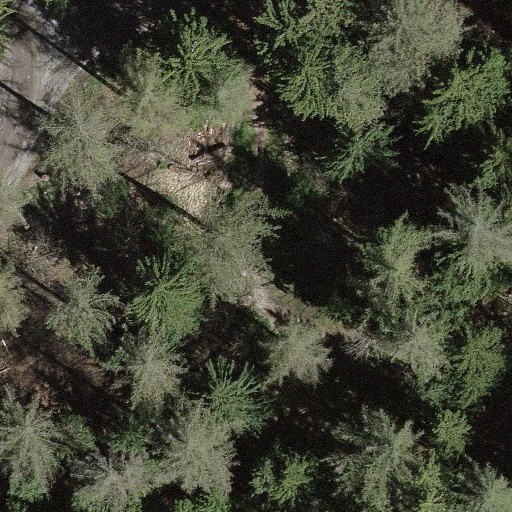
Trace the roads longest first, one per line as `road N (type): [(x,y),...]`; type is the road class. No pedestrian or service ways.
road 1 (track): [(271,511),(291,509),(309,491),(317,466),(285,311),(289,92),(304,41),(334,0)]
road 2 (track): [(0,148),(32,80),(111,6)]
